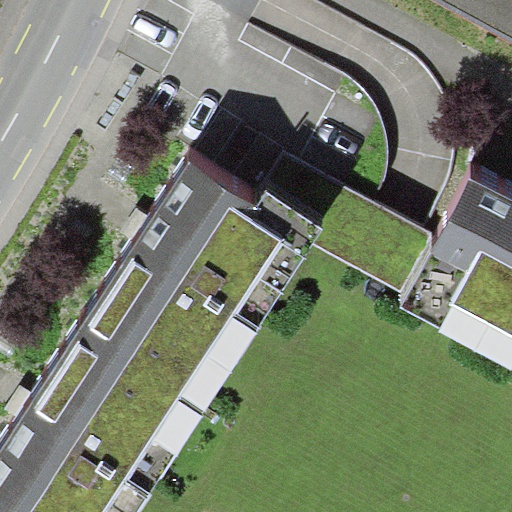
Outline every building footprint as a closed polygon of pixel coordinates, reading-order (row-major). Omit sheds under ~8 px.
[(434,0),(453,10),(458,0),(434,0)] [(511,0),(458,0),(453,10),(511,41),(511,0)] [(394,213),(285,151),(265,191),(322,225),(312,242),(400,292),(432,234),(394,213)] [(78,329),(202,412),(312,242),(322,225),(265,191),(255,205),(189,161),(78,329)] [(511,198),(469,176),(399,305),(511,365),(511,198)] [(135,511),(202,412),(78,329),(0,446),(0,511),(135,511)]
